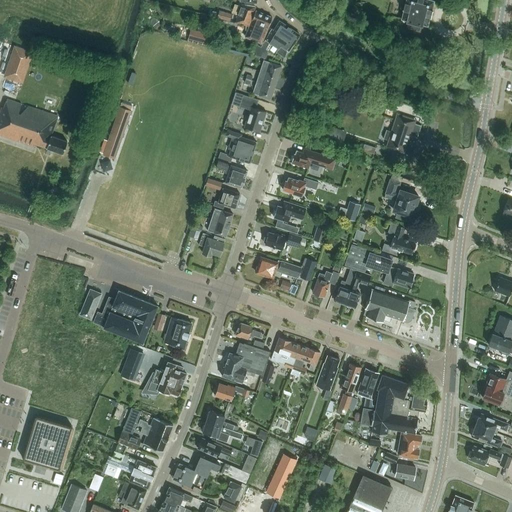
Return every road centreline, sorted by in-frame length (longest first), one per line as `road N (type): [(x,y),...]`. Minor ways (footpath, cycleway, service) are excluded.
road 1 (residential): [(225,293),(310,34)]
road 2 (unclassified): [(449,373),(225,293)]
road 3 (residential): [(144,511),(188,417),(225,293)]
road 4 (unclassified): [(225,293),(174,275),(154,280),(38,231)]
road 5 (residential): [(486,106),(414,85),(310,34)]
road 6 (tertiary): [(449,373),(462,229)]
road 7 (residential): [(0,360),(38,231)]
road 8 (tertiary): [(462,229),(486,106)]
